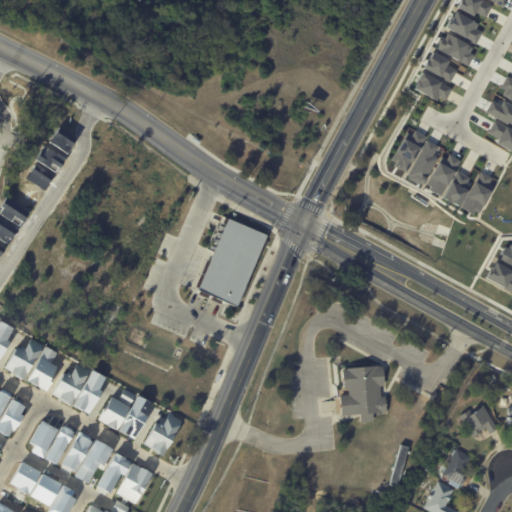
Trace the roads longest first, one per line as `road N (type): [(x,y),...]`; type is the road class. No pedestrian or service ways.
road 1 (secondary): [(301,224),(125,111),(0,47)]
road 2 (tertiary): [(301,224),(511,352)]
road 3 (tertiary): [(511,326),(301,224)]
road 4 (secondary): [(177,511),(263,316)]
road 5 (residential): [(192,484),(39,399)]
road 6 (secondary): [(301,224),(370,95)]
road 7 (residential): [(511,22),(452,130)]
